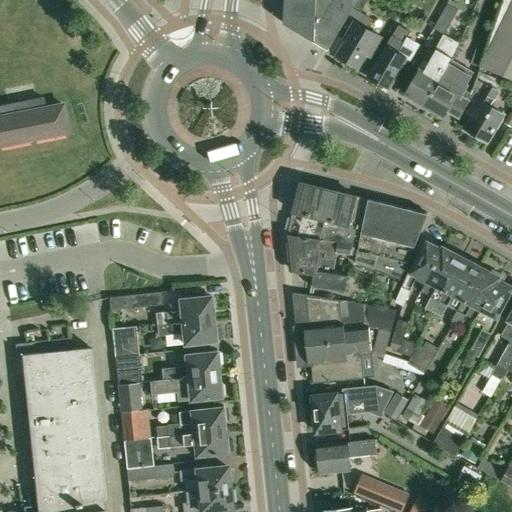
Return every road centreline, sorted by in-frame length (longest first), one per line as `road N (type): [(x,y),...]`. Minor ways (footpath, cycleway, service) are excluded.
road 1 (primary): [(282,511),(253,264)]
road 2 (primary): [(511,216),(355,126)]
road 3 (primary): [(173,69),(158,94),(158,123),(185,156),(214,161)]
